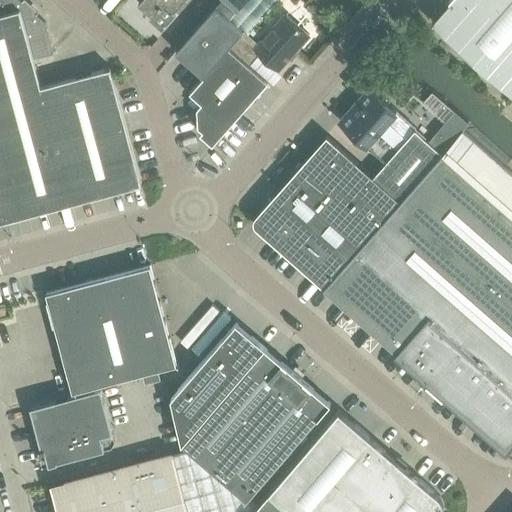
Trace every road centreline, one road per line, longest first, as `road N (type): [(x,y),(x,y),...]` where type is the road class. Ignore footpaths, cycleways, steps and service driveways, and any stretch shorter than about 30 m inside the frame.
road 1 (unclassified): [(497,485),(185,211)]
road 2 (unclassified): [(185,211),(216,193),(386,0)]
road 3 (unclassified): [(185,211),(135,49),(77,0)]
road 4 (unclassified): [(0,257),(185,211)]
